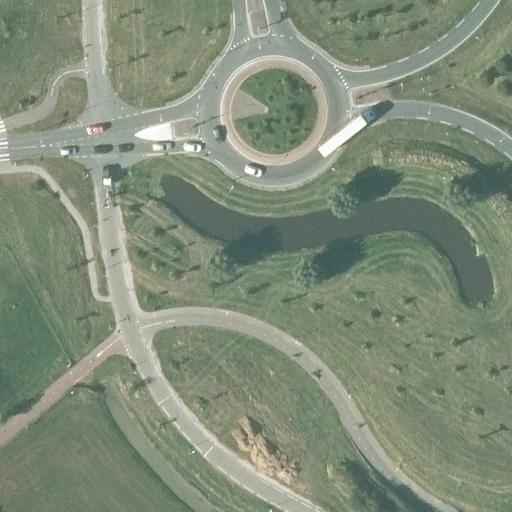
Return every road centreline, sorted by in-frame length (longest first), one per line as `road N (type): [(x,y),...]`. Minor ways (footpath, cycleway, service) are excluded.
road 1 (unclassified): [(300,511),(203,446),(142,359),(117,285),(104,140)]
road 2 (primary): [(338,120),(370,111),(446,115),(511,150)]
road 3 (primary): [(490,0),(424,56),(332,81)]
road 4 (secondary): [(220,148),(263,175),(297,171),(325,151),(338,120)]
road 5 (unclassified): [(104,140),(90,0)]
